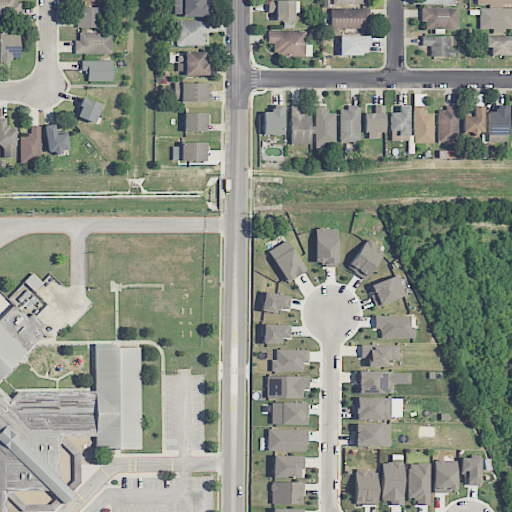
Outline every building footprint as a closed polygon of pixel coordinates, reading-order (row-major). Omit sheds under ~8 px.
[(19,0),(0,0),(0,15),(19,16),(19,0)] [(173,0),(174,16),(206,16),(205,0),(173,0)] [(294,20),(294,13),(300,14),(300,1),(268,1),(267,19),(294,20)] [(102,28),(102,8),(77,7),(76,28),(102,28)] [(330,29),(369,29),(369,9),(330,8),(330,29)] [(458,8),(421,9),(421,22),(425,21),(425,30),(458,29),(458,8)] [(511,22),(511,21),(511,8),(479,9),(480,30),(511,29),(511,22)] [(204,46),(204,34),(208,34),(208,21),(176,21),(176,46),(204,46)] [(305,32),(267,31),(267,44),(273,44),(273,56),(311,56),(311,45),(305,45),(305,32)] [(111,54),(112,34),(79,33),(79,41),(75,41),(74,54),(111,54)] [(19,35),(0,35),(0,60),(19,60),(19,35)] [(511,35),(485,36),(485,48),(490,48),(491,56),(508,56),(508,46),(511,46),(511,35)] [(339,56),(367,56),(367,36),(340,36),(339,56)] [(430,57),(453,57),(453,36),(421,36),(421,47),(430,47),(430,57)] [(207,52),(185,52),(185,63),(176,63),(176,74),(207,75),(207,52)] [(111,61),(81,61),(81,71),(88,71),(88,81),(112,81),(111,61)] [(209,102),(210,83),(174,83),(174,102),(209,102)] [(76,117),(94,123),(101,104),(83,97),(76,117)] [(283,135),(283,105),(271,105),(271,112),(263,112),(263,135),(283,135)] [(384,132),(385,106),(365,105),(365,138),(377,139),(377,132),(384,132)] [(310,116),(302,116),(302,106),(290,106),(291,145),(310,144),(310,116)] [(324,143),(335,143),(336,114),(326,113),(326,106),(315,106),(314,150),(324,150),(324,143)] [(390,134),(409,134),(410,106),(399,106),(399,113),(390,113),(390,134)] [(413,106),(413,143),(434,144),(434,114),(425,114),(425,106),(413,106)] [(438,143),(457,143),(458,106),(445,106),(445,111),(438,111),(438,143)] [(462,117),(463,133),(483,133),(482,106),(473,106),(473,116),(462,117)] [(487,135),(507,135),(507,106),(495,106),(495,112),(487,112),(487,135)] [(359,107),(339,107),(340,142),(360,142),(359,107)] [(207,113),(183,113),(184,132),(207,131),(207,113)] [(0,145),(15,145),(15,127),(6,128),(5,118),(0,118),(0,145)] [(48,153),(69,151),(67,134),(56,135),(55,124),(44,126),(48,153)] [(40,126),(29,126),(29,136),(20,136),(19,163),(40,163),(40,126)] [(172,161),(207,162),(207,143),(180,142),(180,147),(172,146),(172,161)] [(337,266),(338,229),(315,228),(314,265),(337,266)] [(304,273),(289,240),(269,249),(284,282),(304,273)] [(384,251),(365,240),(348,268),(366,280),(384,251)] [(375,307),(405,297),(398,276),(368,285),(375,307)] [(288,310),(290,296),(263,293),(261,312),(278,314),(279,309),(288,310)] [(0,511),(12,511),(12,491),(49,490),(63,504),(73,493),(59,480),(59,445),(67,445),(142,443),(139,346),(94,347),(94,391),(17,392),(11,399),(0,388),(0,379),(42,335),(42,328),(16,302),(0,318),(0,511)] [(380,339),(414,338),(414,327),(410,327),(410,316),(374,316),(374,329),(380,329),(380,339)] [(262,344),(283,344),(283,338),(289,338),(290,325),(263,324),(262,344)] [(386,367),(386,360),(397,361),(397,345),(362,344),(362,366),(386,367)] [(308,364),(308,350),(275,349),(275,360),(271,360),(271,371),(303,372),(303,364),(308,364)] [(410,384),(410,372),(355,371),(354,393),(392,394),(392,384),(410,384)] [(267,398),(302,398),(302,390),(308,390),(308,377),(267,376),(267,398)] [(401,420),(401,398),(354,398),(354,419),(401,420)] [(307,425),(307,403),(271,402),(271,424),(307,425)] [(390,446),(390,424),(354,424),(354,446),(390,446)] [(306,451),(307,430),(268,429),(267,450),(306,451)] [(303,456),(273,455),(272,477),(302,478),(303,456)] [(382,501),(389,501),(389,506),(403,505),(402,455),(391,455),(391,462),(381,463),(382,501)] [(480,485),(479,458),(461,458),(461,476),(466,476),(466,485),(480,485)] [(434,492),(456,492),(456,460),(433,461),(434,492)] [(430,464),(408,463),(407,498),(415,498),(415,505),(429,505),(430,464)] [(354,504),(376,505),(377,471),(355,470),(354,504)] [(303,483),(271,482),(271,504),(303,505),(303,483)]
